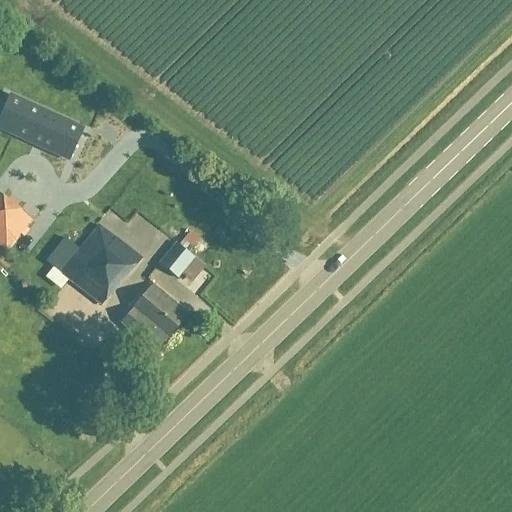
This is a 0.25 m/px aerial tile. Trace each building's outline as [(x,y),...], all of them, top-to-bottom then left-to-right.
[(0,118),(0,129),(14,136),(68,160),(82,131),(28,106),(9,98),(0,118)] [(122,212),(137,191),(114,174),(99,195),(122,212)] [(142,185),(123,214),(135,222),(155,193),(142,185)] [(0,247),(6,253),(32,221),(0,195),(0,247)] [(99,225),(79,249),(65,238),(45,262),(61,275),(60,276),(101,307),(143,259),(99,225)] [(176,281),(193,261),(174,245),(157,265),(176,281)] [(120,324),(137,339),(170,300),(153,285),(130,312),(120,324)] [(165,341),(188,314),(170,300),(137,339),(154,353),(164,341),(165,341)]
